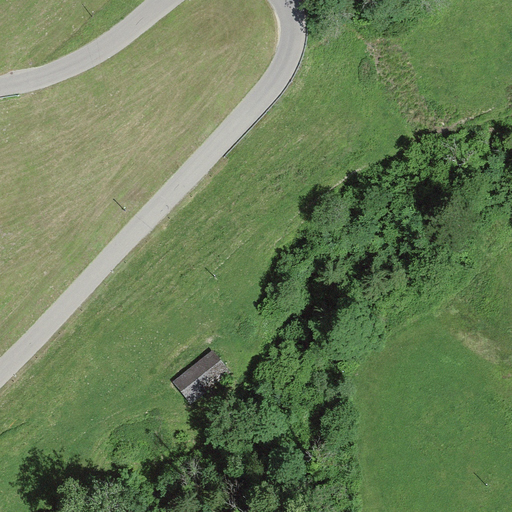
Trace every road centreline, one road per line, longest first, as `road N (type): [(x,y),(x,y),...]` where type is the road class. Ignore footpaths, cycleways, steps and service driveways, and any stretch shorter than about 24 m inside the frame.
road 1 (tertiary): [(0,374),(272,83),(290,48),(282,0)]
road 2 (tertiary): [(166,0),(95,54),(0,87)]
